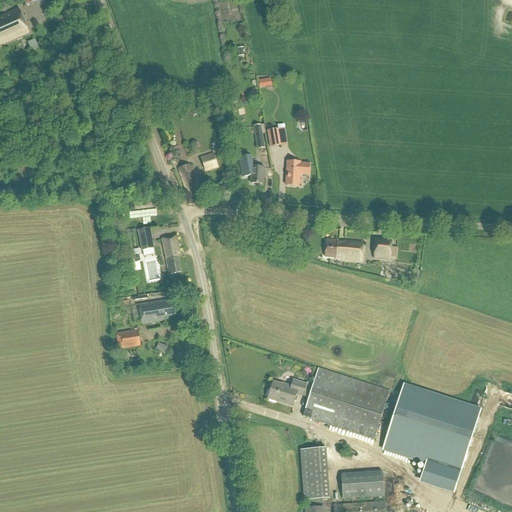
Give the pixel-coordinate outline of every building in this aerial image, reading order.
[(0,43),(27,33),(19,9),(0,16),(0,43)] [(270,79),(258,81),(260,88),(272,86),(270,79)] [(256,149),(264,148),(262,132),(264,132),(263,124),(253,126),(256,149)] [(270,148),(281,146),(279,129),(267,131),(270,148)] [(205,171),(218,166),(218,164),(215,157),(214,155),(201,161),(205,171)] [(251,158),(242,159),(240,159),(242,178),(251,177),(251,184),(263,185),(265,169),(252,168),(251,158)] [(309,176),(309,165),(300,164),(300,163),(287,163),(286,186),(299,187),(300,175),(309,176)] [(190,167),(189,166),(178,169),(181,178),(183,177),(184,180),(183,181),(188,195),(201,191),(192,166),(190,167)] [(140,250),(154,248),(150,228),(137,231),(140,250)] [(169,275),(181,272),(177,255),(179,254),(176,236),(162,239),(169,275)] [(344,245),(337,245),(337,243),(326,242),(325,260),(361,263),(363,245),(344,243),(344,245)] [(390,260),(391,244),(375,242),(374,259),(390,260)] [(142,325),(164,321),(163,318),(175,316),(172,300),(139,305),(142,325)] [(119,350),(140,347),(138,331),(116,334),(119,350)] [(158,344),(156,350),(166,354),(168,348),(158,344)] [(384,362),(387,374),(393,372),(390,360),(384,362)] [(384,361),(377,362),(378,374),(385,373),(384,361)] [(373,440),(389,392),(318,369),(302,417),(373,440)] [(302,396),(306,385),(293,381),(291,388),(273,382),(268,399),(292,407),(296,394),(302,396)] [(479,410),(403,386),(383,449),(459,473),(479,410)] [(298,452),(300,502),(325,501),(323,451),(298,452)] [(416,459),(409,462),(414,473),(421,470),(416,459)] [(342,500),(384,497),(382,472),(340,475),(342,500)] [(333,511),(384,511),(384,502),(333,505),(333,511)]
